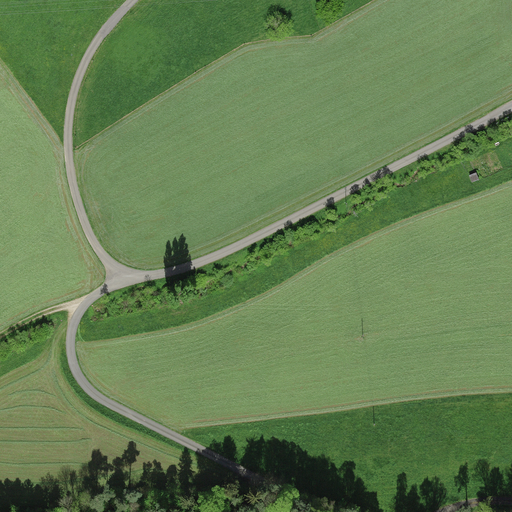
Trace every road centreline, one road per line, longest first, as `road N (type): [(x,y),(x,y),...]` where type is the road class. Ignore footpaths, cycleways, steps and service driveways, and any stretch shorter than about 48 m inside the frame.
road 1 (unclassified): [(137,0),(105,33),(81,76),(68,146),(93,241),(127,280),(202,261),(511,109)]
road 2 (track): [(0,511),(139,486),(258,478)]
